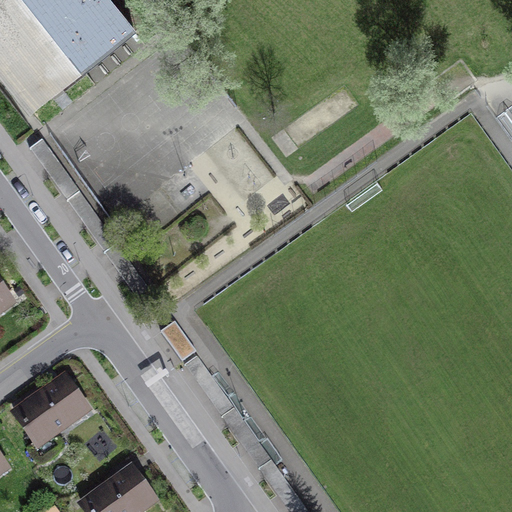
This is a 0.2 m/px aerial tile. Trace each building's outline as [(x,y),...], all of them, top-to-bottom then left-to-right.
[(128,36),(98,0),(0,0),(0,88),(24,119),(128,36)] [(131,249),(45,146),(29,159),(115,262),(131,249)] [(0,327),(29,308),(3,268),(0,270),(0,327)] [(175,324),(164,332),(183,359),(194,351),(175,324)] [(298,511),(307,506),(195,355),(181,366),(289,511),(298,511)] [(105,413),(80,376),(21,415),(45,452),(105,413)] [(0,482),(16,469),(0,449),(0,482)] [(158,511),(175,500),(149,463),(91,503),(97,511),(158,511)]
